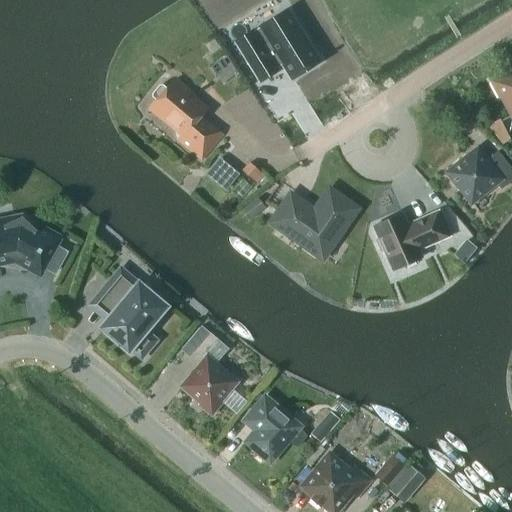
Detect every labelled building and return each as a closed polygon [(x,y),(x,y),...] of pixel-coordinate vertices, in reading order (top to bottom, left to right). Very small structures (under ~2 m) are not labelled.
[(309,67),(308,64),(317,58),(291,17),(264,34),(266,38),(243,52),(236,42),(235,42),(259,81),(277,70),(276,68),(282,64),(291,78),(309,67)] [(511,72),(509,74),(508,72),(491,81),(500,97),(502,96),(511,114),(511,72)] [(192,93),(175,78),(167,88),(162,84),(159,85),(152,93),(152,96),(157,100),(146,112),(201,159),(221,134),(199,116),(205,109),(190,96),(192,93)] [(502,145),(510,139),(500,119),(487,126),(502,145)] [(486,159),(479,150),(477,148),(460,161),(459,159),(444,172),(456,187),(458,185),(471,202),(501,179),(506,185),(511,179),(511,169),(497,151),(486,159)] [(221,150),(208,166),(229,182),(241,166),(221,150)] [(256,184),(263,175),(249,162),(241,171),(256,184)] [(322,258),(356,209),(329,189),(314,211),(290,194),(271,222),(322,258)] [(250,221),(266,208),(257,197),(241,210),(250,221)] [(451,235),(440,210),(414,221),(415,223),(408,227),(402,214),(404,214),(403,212),(372,226),(372,227),(374,227),(378,236),(376,241),(380,250),(385,252),(391,265),(390,266),(390,267),(421,253),(421,252),(420,252),(418,249),(451,235)] [(459,239),(470,234),(451,211),(447,213),(459,239)] [(40,275),(60,237),(21,216),(0,220),(0,263),(3,263),(3,266),(11,268),(15,261),(40,275)] [(460,248),(470,256),(475,250),(465,242),(460,248)] [(141,360),(158,340),(145,329),(161,309),(148,297),(150,294),(120,269),(94,300),(112,315),(102,327),(141,360)] [(215,363),(228,348),(201,325),(180,350),(190,358),(195,351),(203,359),(180,386),(201,403),(199,405),(211,415),(221,403),(219,402),(237,381),(215,363)] [(303,430),(298,426),(264,398),(245,420),(261,433),(251,445),(269,460),(286,440),(292,445),(298,447),(307,436),(303,430)] [(320,442),(329,431),(320,423),(311,434),(320,442)] [(348,469),(328,453),(300,486),(312,497),(310,499),(319,506),(321,504),(330,511),(335,511),(351,493),(356,497),(370,480),(352,465),(348,469)] [(388,487),(405,466),(391,454),(374,475),(388,487)] [(404,503),(426,478),(408,464),(387,489),(404,503)] [(385,511),(393,503),(386,498),(375,510),(377,511),(385,511)]
